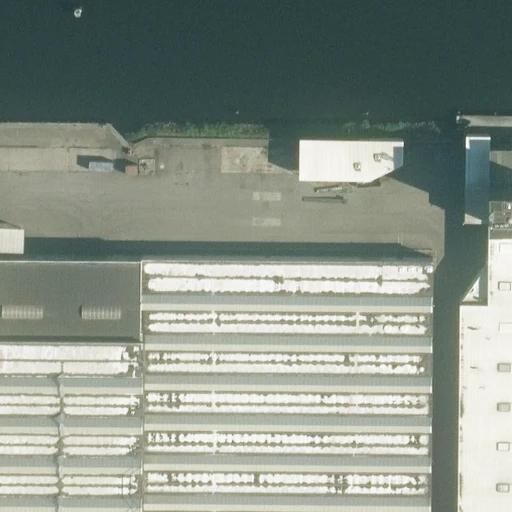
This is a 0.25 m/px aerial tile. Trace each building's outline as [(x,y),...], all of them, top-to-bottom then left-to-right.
[(458,226),(475,226),(488,226),(488,219),(489,144),(489,134),(461,133),(461,143),(458,226)] [(306,184),(377,185),(410,170),(410,153),(410,145),(306,144),(306,170),(306,184)] [(511,511),(511,144),(489,144),(488,219),(488,226),(475,226),(475,258),(481,268),(460,299),(459,299),(457,511),(511,511)] [(33,234),(0,233),(0,251),(33,252),(33,234)] [(0,511),(430,511),(433,258),(121,255),(0,254),(0,511)]
